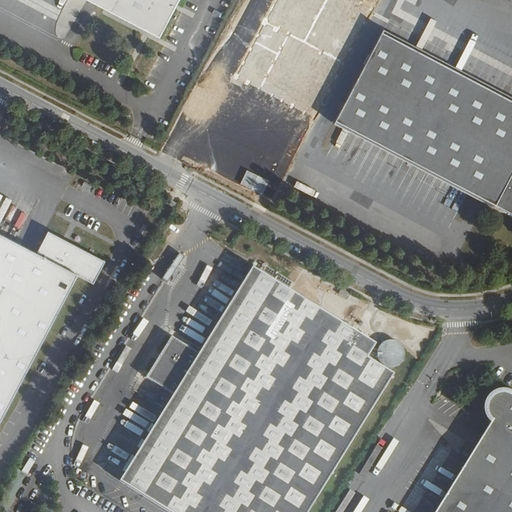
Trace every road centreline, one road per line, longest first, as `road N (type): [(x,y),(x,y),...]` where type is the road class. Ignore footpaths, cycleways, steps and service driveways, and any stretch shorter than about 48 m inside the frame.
road 1 (unclassified): [(511,298),(451,308),(408,299),(0,85)]
road 2 (unknown): [(208,195),(59,466)]
road 3 (unknown): [(378,0),(311,148),(329,171),(434,219)]
road 4 (unknown): [(455,341),(354,511)]
road 5 (unknown): [(122,150),(207,0)]
road 6 (unknown): [(123,228),(0,163)]
